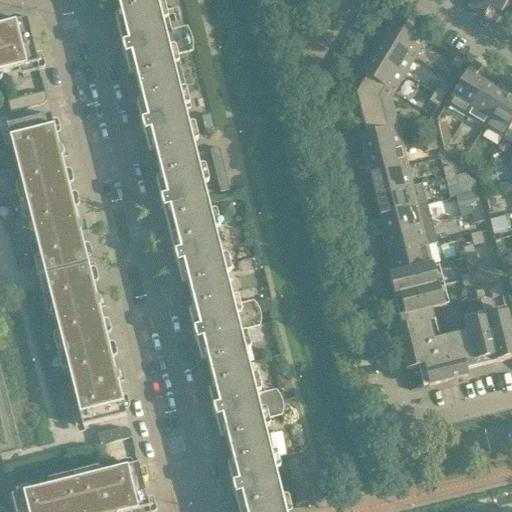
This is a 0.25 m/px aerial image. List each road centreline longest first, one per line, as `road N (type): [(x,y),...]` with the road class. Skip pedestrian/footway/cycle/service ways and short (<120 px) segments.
road 1 (residential): [(45,0),(167,477),(201,491)]
road 2 (residential): [(201,491),(81,0)]
road 3 (residential): [(511,400),(400,426),(371,311)]
